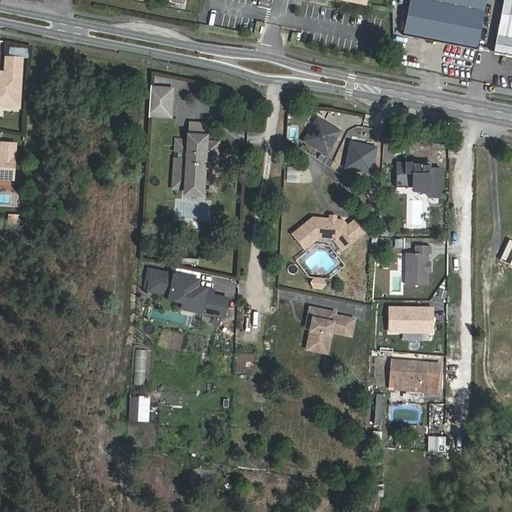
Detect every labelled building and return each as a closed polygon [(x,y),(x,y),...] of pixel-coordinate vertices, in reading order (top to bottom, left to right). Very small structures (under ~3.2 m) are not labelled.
[(487,0),(411,0),(405,34),(478,49),(487,0)] [(511,0),(505,0),(495,52),(511,55),(511,0)] [(27,58),(11,57),(11,66),(12,68),(11,75),(7,74),(7,72),(0,71),(0,86),(2,88),(0,89),(0,105),(24,107),(26,73),(24,73),(24,69),(26,69),(27,58)] [(171,119),(173,86),(148,85),(146,117),(171,119)] [(337,131),(314,119),(303,142),(325,153),(337,131)] [(212,124),(194,123),(193,132),(212,133),(212,124)] [(193,141),(181,140),(180,153),(186,153),(186,158),(180,158),(179,171),(185,171),(184,183),(214,185),(215,171),(209,170),(210,161),(216,161),(216,155),(222,155),(223,143),(211,142),(212,133),(193,132),(193,141)] [(0,155),(0,187),(1,178),(18,179),(20,144),(6,143),(6,151),(11,152),(11,157),(0,155)] [(379,148),(354,143),(349,168),(374,173),(379,148)] [(179,171),(177,189),(190,189),(189,196),(207,197),(207,191),(220,191),(222,161),(216,161),(210,161),(209,170),(215,171),(214,185),(184,183),(185,171),(179,171)] [(399,164),(399,185),(408,185),(408,188),(415,188),(416,188),(432,192),(432,195),(432,197),(444,197),(444,169),(433,169),(433,166),(425,166),(425,164),(416,164),(416,166),(409,166),(409,164),(399,164)] [(18,224),(18,214),(7,214),(7,224),(18,224)] [(344,217),(316,216),(295,233),(308,248),(321,237),(335,238),(345,249),(368,228),(356,216),(349,223),(344,217)] [(511,240),(511,239),(501,261),(511,266),(511,240)] [(434,246),(419,246),(419,254),(410,254),(409,286),(431,286),(431,254),(434,254),(434,246)] [(200,276),(153,266),(150,276),(154,277),(152,287),(174,292),(173,296),(187,299),(188,299),(189,295),(207,299),(205,309),(228,314),(232,296),(216,292),(217,287),(201,284),(198,283),(200,276)] [(317,281),(320,286),(328,287),(331,282),(329,276),(321,276),(317,281)] [(187,299),(186,305),(205,309),(207,299),(189,295),(188,299),(187,299)] [(337,313),(312,307),(309,319),(314,320),(312,328),(308,344),(319,347),(319,343),(321,342),(330,345),(333,332),(352,337),(356,320),(337,315),(337,313)] [(435,310),(393,310),(393,334),(435,334),(435,310)] [(327,353),(330,345),(321,342),(319,343),(319,347),(308,344),(307,348),(327,353)] [(486,368),(505,378),(511,365),(511,347),(500,342),(486,368)] [(145,371),(145,350),(134,350),(134,370),(145,371)] [(439,365),(392,361),(391,384),(429,387),(430,374),(438,374),(439,365)] [(429,387),(391,384),(390,389),(436,392),(438,374),(430,374),(429,387)] [(136,421),(138,397),(129,397),(127,421),(136,421)] [(383,480),(384,465),(369,465),(369,480),(383,480)] [(382,494),(383,481),(369,481),(369,493),(382,494)] [(369,498),(368,511),(377,511),(378,498),(369,498)]
